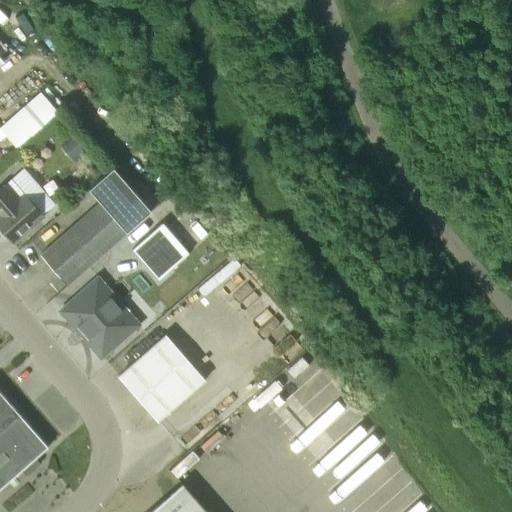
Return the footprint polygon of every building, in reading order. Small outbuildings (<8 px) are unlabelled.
[(48,84),(1,126),(21,148),(68,106),(48,84)] [(66,143),(80,158),(88,151),(75,136),(66,143)] [(42,255),(69,286),(129,233),(128,232),(153,211),(115,168),(91,189),(103,203),(42,255)] [(21,200),(8,184),(0,190),(0,215),(1,217),(0,217),(0,226),(14,243),(45,217),(27,195),(21,200)] [(160,282),(190,255),(163,224),(133,251),(160,282)] [(260,332),(282,311),(252,278),(229,299),(260,332)] [(103,357),(139,325),(100,280),(63,311),(103,357)] [(159,422),(207,381),(167,335),(120,377),(159,422)] [(0,488),(48,446),(0,391),(0,488)] [(431,511),(408,484),(411,482),(370,434),(354,448),(343,435),(359,421),(351,411),(302,453),(322,476),(326,473),(358,511),(431,511)] [(151,511),(206,511),(183,485),(151,511)]
